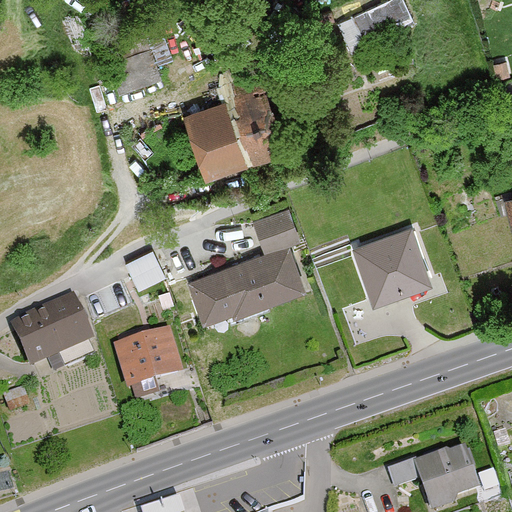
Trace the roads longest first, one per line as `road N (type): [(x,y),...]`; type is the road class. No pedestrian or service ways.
road 1 (secondary): [(62,511),(511,348)]
road 2 (residential): [(0,318),(118,256)]
